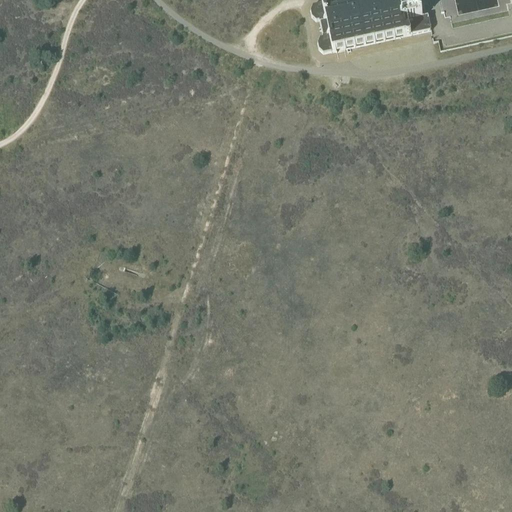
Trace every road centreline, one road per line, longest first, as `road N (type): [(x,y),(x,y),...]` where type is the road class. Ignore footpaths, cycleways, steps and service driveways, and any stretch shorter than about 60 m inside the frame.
road 1 (unclassified): [(259,61),(382,72),(511,47)]
road 2 (track): [(83,0),(46,92),(27,124),(0,144)]
